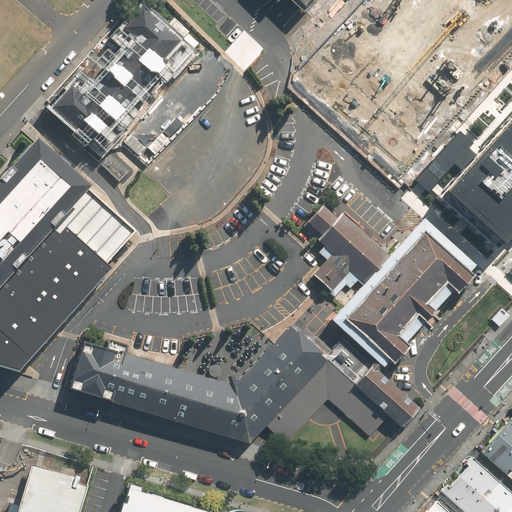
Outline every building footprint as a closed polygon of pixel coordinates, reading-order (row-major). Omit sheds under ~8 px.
[(292,0),(303,10),(312,0),(292,0)] [(444,84),(366,15),(328,58),(331,60),(315,78),(361,119),(376,101),(389,112),(352,154),(362,163),(397,123),(403,128),(388,144),(435,185),(511,98),(511,0),(511,1),(510,0),(452,0),(443,12),(480,44),(444,84)] [(172,71),(191,52),(143,8),(117,37),(129,48),(110,68),(90,89),(79,78),(52,106),(101,151),(118,133),(111,126),(167,66),(172,71)] [(511,117),(439,199),(493,248),(506,234),(511,226),(511,117)] [(0,290),(89,192),(35,143),(0,181),(0,290)] [(135,233),(89,192),(0,290),(0,366),(18,372),(111,270),(106,265),(135,233)] [(330,319),(390,369),(408,347),(398,339),(419,314),(430,322),(436,315),(426,306),(446,284),(456,292),(475,269),(417,220),(389,253),(341,212),(338,216),(324,204),(307,224),(321,236),(317,240),(331,252),(311,276),(331,293),(348,272),(361,283),(330,319)] [(506,315),(498,307),(488,318),(496,326),(506,315)] [(431,325),(419,316),(401,337),(413,347),(431,325)] [(67,389),(251,441),(267,425),(285,442),(327,399),(367,435),(385,416),(353,386),(288,323),(232,386),(81,341),(67,389)] [(416,405),(371,365),(353,386),(397,425),(416,405)] [(511,423),(484,455),(511,480),(511,423)] [(439,492),(460,511),(511,511),(511,495),(470,457),(439,492)] [(76,511),(85,480),(30,465),(16,511),(76,511)] [(227,511),(127,485),(119,511),(227,511)] [(428,511),(452,511),(439,500),(428,511)]
